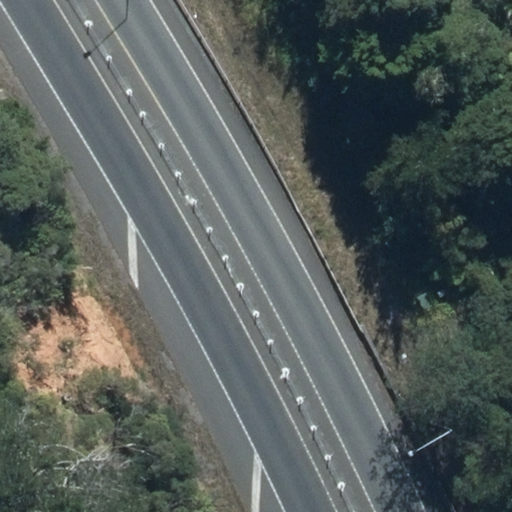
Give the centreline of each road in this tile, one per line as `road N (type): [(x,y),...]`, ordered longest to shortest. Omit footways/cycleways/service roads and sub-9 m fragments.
road 1 (primary): [(125,0),(240,197),(399,511)]
road 2 (primary): [(294,511),(152,212),(28,0)]
